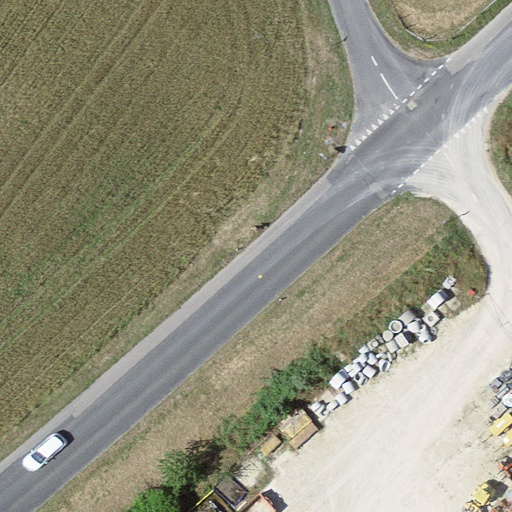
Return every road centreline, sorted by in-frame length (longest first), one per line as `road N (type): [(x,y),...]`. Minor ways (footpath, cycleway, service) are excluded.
road 1 (tertiary): [(425,125),(0,509)]
road 2 (track): [(276,511),(511,310)]
road 3 (unclassified): [(425,125),(511,244)]
road 4 (track): [(354,0),(425,125)]
